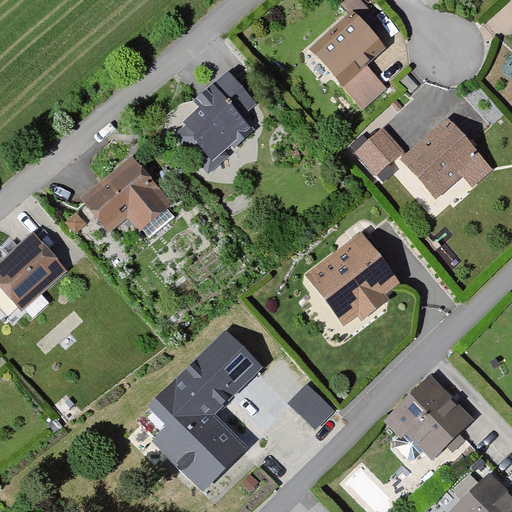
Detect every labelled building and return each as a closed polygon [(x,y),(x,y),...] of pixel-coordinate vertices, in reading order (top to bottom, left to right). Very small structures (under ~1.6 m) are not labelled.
[(357,11),(315,47),(366,106),(389,86),(371,68),(393,50),(373,24),(383,15),(368,0),(348,0),(347,2),(357,11)] [(211,106),(186,121),(223,154),(257,126),(245,112),(262,100),(235,72),(204,97),(211,106)] [(452,118),(410,155),(445,195),(468,172),(479,181),(494,167),(452,118)] [(386,130),(357,150),(381,171),(408,149),(386,130)] [(139,156),(89,200),(118,229),(132,219),(146,232),(179,204),(139,156)] [(36,232),(0,266),(0,276),(24,307),(68,274),(36,232)] [(362,234),(311,275),(350,321),(404,283),(362,234)] [(230,330),(143,415),(212,486),(250,446),(223,420),(271,373),(230,330)] [(432,375),(390,417),(408,434),(415,434),(438,457),(479,417),(432,375)] [(286,404),(314,432),(334,411),(305,384),(286,404)] [(511,511),(511,489),(494,473),(454,511),(455,511),(511,511)]
